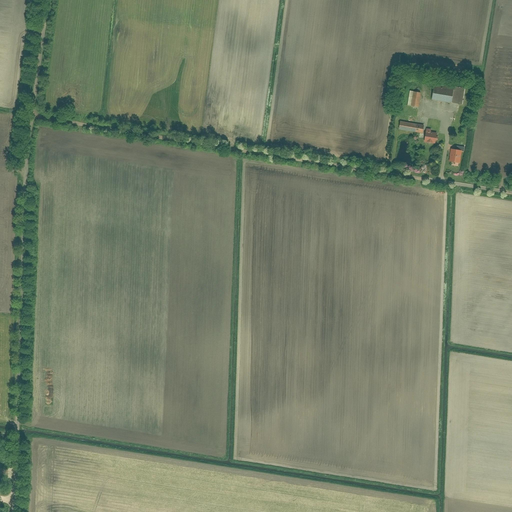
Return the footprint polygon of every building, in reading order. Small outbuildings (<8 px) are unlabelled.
[(434,84),(432,99),(451,102),(453,87),(434,84)] [(465,87),(454,86),(451,102),(462,104),(465,87)] [(421,92),(410,90),(408,105),(419,107),(421,92)] [(400,121),(399,129),(423,133),(424,125),(400,121)] [(426,130),(424,141),(435,143),(437,132),(426,130)] [(449,161),(460,163),(462,150),(451,148),(449,161)]
